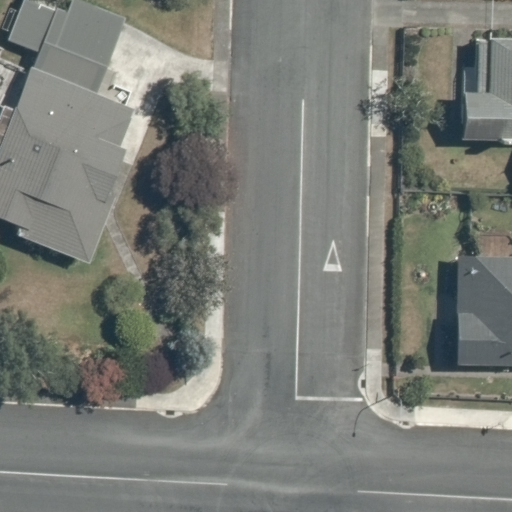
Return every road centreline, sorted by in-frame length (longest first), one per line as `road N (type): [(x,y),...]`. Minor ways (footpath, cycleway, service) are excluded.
road 1 (residential): [(299,0),(292,488)]
road 2 (residential): [(292,488),(0,472)]
road 3 (residential): [(511,501),(292,488)]
